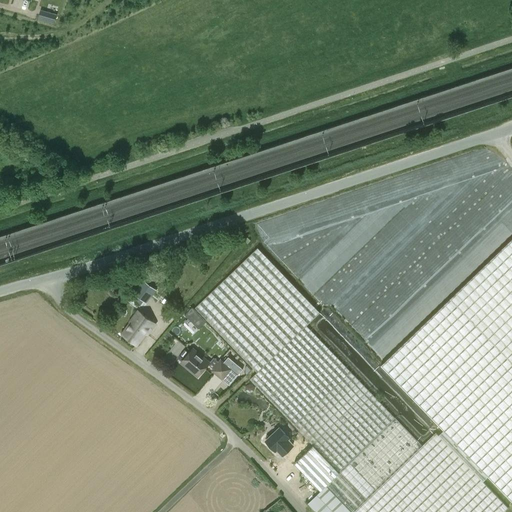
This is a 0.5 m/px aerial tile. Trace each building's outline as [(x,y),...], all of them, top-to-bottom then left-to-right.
[(40,9),(38,18),(54,22),(56,13),(40,9)] [(511,237),(383,363),(446,427),(442,432),(486,478),(491,473),(511,495),(511,237)] [(320,490),(307,502),(316,511),(503,511),(508,507),(483,481),(486,478),(442,432),(438,435),(436,432),(422,445),(306,325),(320,312),(258,248),(194,309),(251,369),(251,370),(246,374),(246,375),(306,438),(287,456),(320,490)] [(156,289),(143,279),(133,293),(146,302),(156,289)] [(186,312),(185,314),(192,321),(198,315),(193,310),(191,307),(186,312)] [(147,335),(156,324),(138,311),(129,323),(130,323),(122,334),(137,345),(145,334),(147,335)] [(198,376),(210,363),(193,348),(182,360),(192,369),(191,370),(198,376)] [(233,369),(221,359),(211,371),(223,381),(233,369)] [(276,449),(280,453),(293,441),(279,427),(266,440),(275,450),(276,449)]
